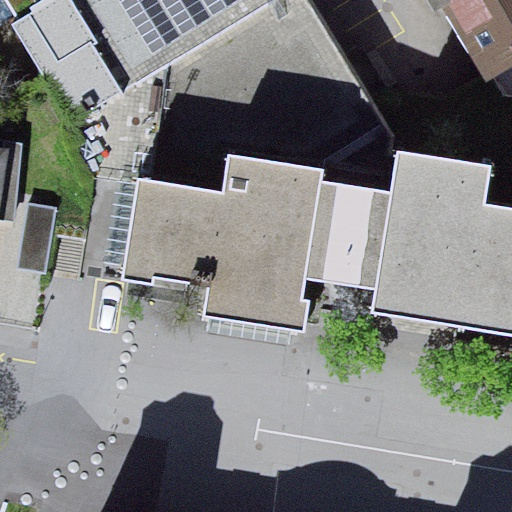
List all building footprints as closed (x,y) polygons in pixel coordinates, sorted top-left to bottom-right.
[(0,0),(0,22),(36,0),(82,0),(140,95),(296,0),(0,0)] [(511,72),(511,0),(434,0),(484,88),(511,72)] [(16,151),(0,149),(0,253),(1,254),(16,151)] [(235,201),(144,188),(132,274),(215,286),(208,329),(311,344),(318,295),(368,302),(365,322),(511,343),(511,208),(490,205),(496,168),(404,154),(398,194),(322,183),(324,163),(243,151),(235,201)] [(34,207),(27,270),(55,273),(63,210),(34,207)]
